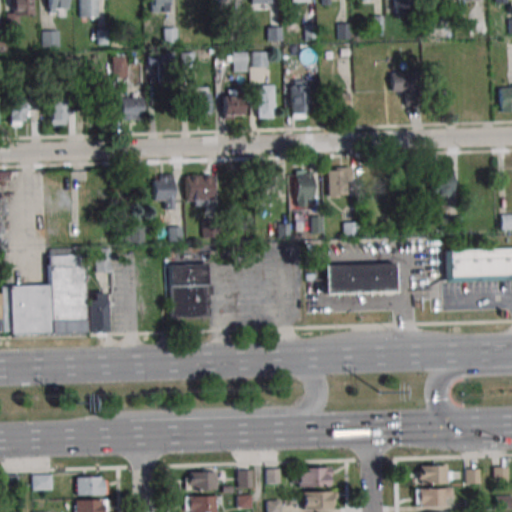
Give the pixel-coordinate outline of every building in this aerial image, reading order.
[(31,0),(12,0),(12,9),(4,9),(4,27),(20,27),(20,16),(31,16),(31,0)] [(64,0),(45,0),(45,11),(64,11),(64,0)] [(78,0),(78,17),(97,17),(97,0),(78,0)] [(391,0),(391,8),(407,8),(407,0),(391,0)] [(39,47),(57,47),(57,30),(39,30),(39,47)] [(245,71),(245,51),(230,51),(230,71),(245,71)] [(266,52),(251,52),(251,67),(266,67),(266,52)] [(110,78),(124,78),(124,56),(110,56),(110,78)] [(400,105),(414,105),(415,73),(389,73),(388,92),(400,93),(400,105)] [(288,80),(288,117),(305,117),(305,79),(288,80)] [(255,117),(272,117),(272,84),(255,84),(255,117)] [(498,111),(511,111),(511,85),(498,86),(498,111)] [(189,114),(208,114),(208,87),(189,87),(189,114)] [(175,113),(174,88),(153,89),(154,114),(175,113)] [(327,109),(346,109),(346,88),(327,88),(327,109)] [(241,118),(241,91),(220,91),(220,118),(241,118)] [(141,97),(118,97),(118,120),(141,120),(141,97)] [(47,98),(47,125),(63,125),(63,98),(47,98)] [(23,125),(23,100),(9,100),(9,125),(23,125)] [(451,163),(429,163),(429,196),(451,196),(451,163)] [(325,197),(347,197),(347,168),(325,168),(325,197)] [(292,171),(292,206),(309,206),(309,171),(292,171)] [(262,173),(262,194),(280,194),(280,173),(262,173)] [(172,208),(172,175),(151,175),(151,199),(162,199),(162,208),(172,208)] [(210,176),(184,176),(184,205),(210,205),(210,176)] [(511,228),(511,213),(499,213),(499,229),(511,228)] [(146,242),(146,221),(127,221),(127,242),(146,242)] [(446,281),(511,280),(511,247),(445,249),(446,281)] [(0,334),(104,333),(104,295),(82,296),(81,248),(47,248),(47,285),(0,285),(0,334)] [(188,254),(166,254),(166,318),(207,317),(206,264),(188,264),(188,254)] [(393,294),(393,263),(323,263),(323,294),(393,294)] [(415,483),(448,483),(448,465),(415,465),(415,483)] [(295,467),(295,486),(328,486),(328,467),(295,467)] [(463,484),(478,484),(478,468),(463,468),(463,484)] [(236,488),(250,488),(250,469),(236,469),(236,488)] [(215,489),(215,471),(185,471),(185,489),(215,489)] [(49,474),(31,474),(31,490),(49,490),(49,474)] [(105,494),(105,476),(74,476),(74,494),(105,494)] [(451,506),(451,488),(414,488),(414,506),(451,506)] [(333,511),(333,491),(300,491),(300,511),(333,511)] [(213,511),(213,495),(184,495),(183,511),(213,511)] [(495,496),(495,504),(508,504),(508,496),(495,496)] [(73,499),(73,511),(103,511),(104,499),(73,499)]
